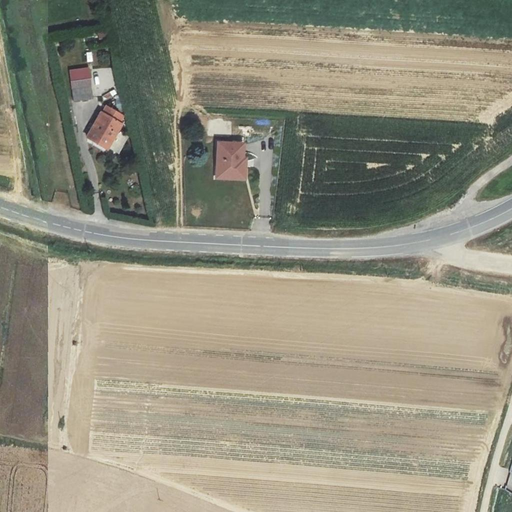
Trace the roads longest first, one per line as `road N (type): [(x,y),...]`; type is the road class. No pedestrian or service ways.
road 1 (tertiary): [(0,206),(125,239),(331,249),(449,236),(511,210)]
road 2 (track): [(511,165),(471,195),(449,236),(457,257),(511,263)]
